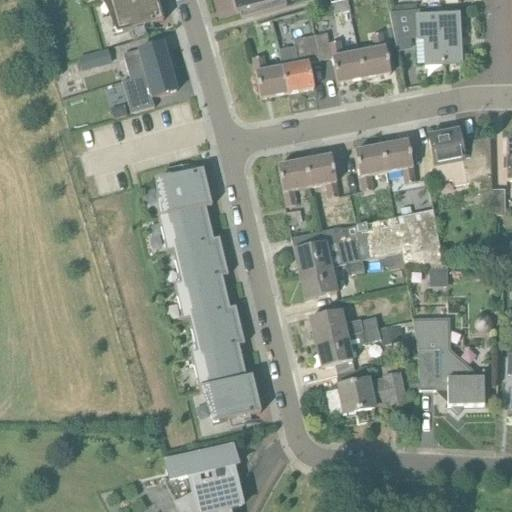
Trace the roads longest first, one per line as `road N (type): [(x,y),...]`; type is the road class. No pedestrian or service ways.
road 1 (residential): [(324,461),(296,440),(228,146)]
road 2 (residential): [(228,146),(511,97)]
road 3 (residential): [(324,461),(511,470)]
road 4 (residential): [(228,146),(186,0)]
